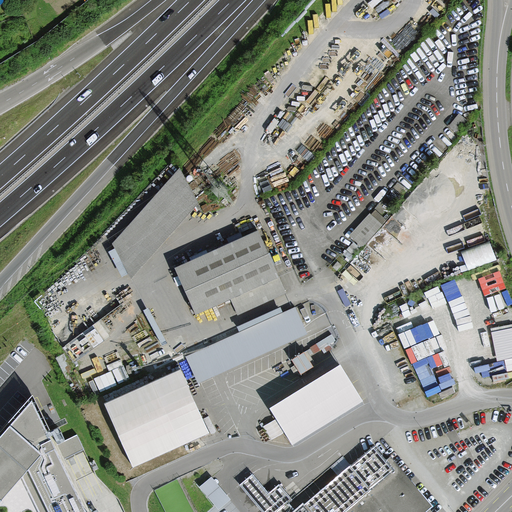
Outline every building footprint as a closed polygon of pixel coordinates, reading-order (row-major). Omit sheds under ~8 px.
[(375,210),(371,215),(369,214),(359,225),(349,236),(361,247),(387,220),(375,210)] [(257,233),(177,269),(197,313),(232,297),(239,313),(284,293),(257,233)] [(488,244),(463,253),(469,270),(494,260),(488,244)] [(97,258),(92,260),(102,278),(106,275),(97,258)] [(295,309),(188,356),(199,381),(306,333),(295,309)] [(511,328),(493,333),(499,359),(511,356),(511,328)] [(362,404),(339,365),(269,407),(293,446),(362,404)] [(206,436),(180,376),(107,409),(134,469),(206,436)] [(0,511),(85,511),(33,397),(0,432),(0,511)] [(374,448),(306,506),(310,511),(423,511),(432,505),(391,458),(386,462),(374,448)] [(269,496),(252,477),(241,487),(262,511),(278,511),(291,501),(279,487),(269,496)] [(230,501),(212,479),(200,489),(219,510),(230,501)]
